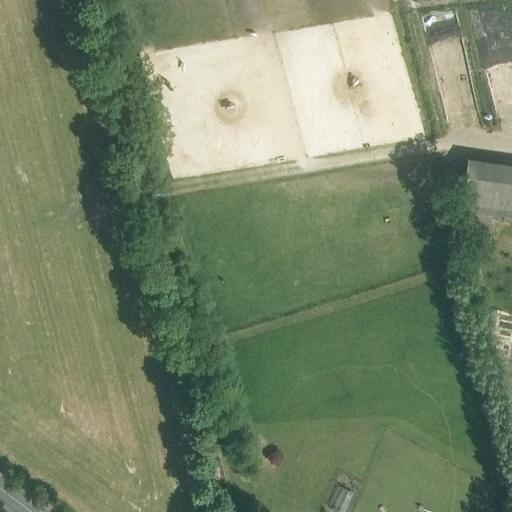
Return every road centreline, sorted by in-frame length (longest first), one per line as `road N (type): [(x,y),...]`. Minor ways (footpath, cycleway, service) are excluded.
road 1 (track): [(98,0),(241,511)]
road 2 (track): [(451,143),(109,200)]
